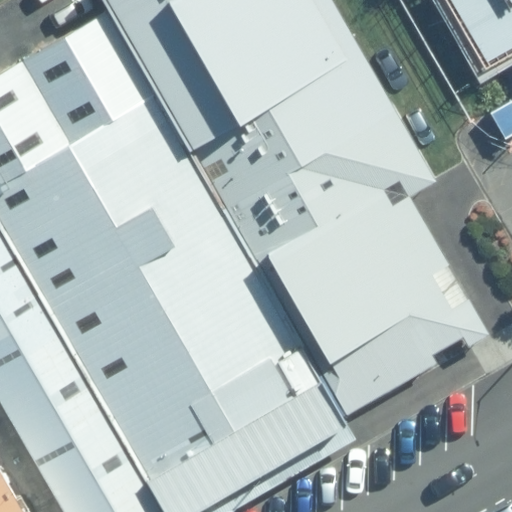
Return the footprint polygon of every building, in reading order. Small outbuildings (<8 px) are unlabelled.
[(435,178),(332,0),(104,0),(108,6),(342,414),(496,327),(417,188),(435,178)] [(511,0),(456,0),(488,54),(511,40),(511,0)] [(0,67),(0,220),(167,511),(200,511),(349,428),(342,414),(108,6),(0,67)] [(167,511),(0,220),(0,399),(64,511),(167,511)] [(0,511),(23,511),(0,469),(0,511)]
